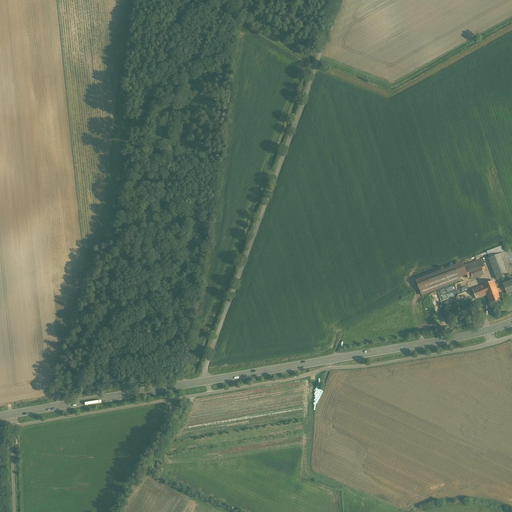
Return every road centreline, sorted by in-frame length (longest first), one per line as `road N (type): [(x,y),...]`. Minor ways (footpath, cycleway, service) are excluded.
road 1 (primary): [(511,322),(0,416)]
road 2 (track): [(188,0),(57,406)]
road 3 (track): [(336,0),(213,343),(209,393)]
